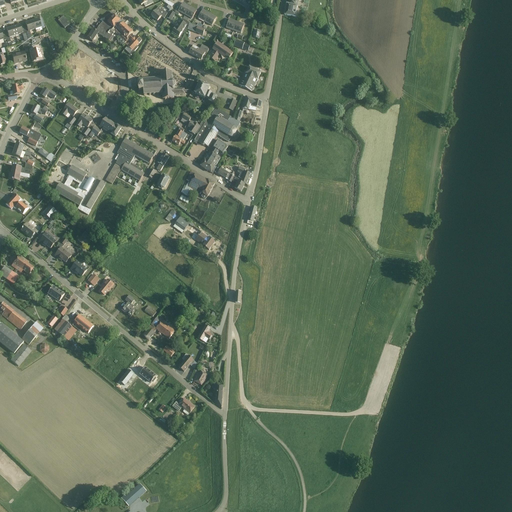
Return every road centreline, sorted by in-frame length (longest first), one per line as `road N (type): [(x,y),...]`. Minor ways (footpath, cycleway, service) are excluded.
road 1 (unclassified): [(224,415),(1,231)]
road 2 (unclassified): [(367,411),(247,405),(230,328)]
road 3 (tertiary): [(266,100),(211,77),(122,0)]
road 4 (residential): [(248,201),(109,114)]
road 5 (tertiary): [(230,328),(248,201)]
